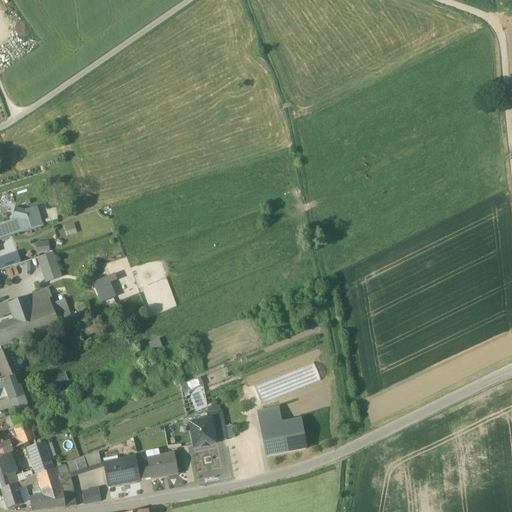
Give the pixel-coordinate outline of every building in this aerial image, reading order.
[(36,207),(25,210),(31,230),(42,227),(36,207)] [(15,221),(0,226),(0,239),(31,230),(25,210),(15,208),(12,219),(15,219),(15,221)] [(75,223),(65,225),(67,235),(77,232),(75,223)] [(35,243),(36,253),(49,251),(48,241),(35,243)] [(20,264),(18,257),(14,245),(0,250),(0,263),(2,270),(14,266),(20,264)] [(36,258),(44,281),(60,275),(52,253),(36,258)] [(511,302),(498,274),(482,281),(498,313),(511,305),(511,302)] [(64,286),(49,291),(52,297),(66,292),(64,286)] [(48,288),(8,304),(15,320),(0,326),(0,345),(1,347),(13,343),(13,344),(17,343),(17,342),(28,337),(29,338),(33,337),(32,336),(47,331),(59,326),(51,304),(49,299),(52,297),(49,291),(48,288)] [(64,299),(51,304),(59,326),(73,320),(64,299)] [(113,300),(102,304),(105,312),(116,307),(113,300)] [(149,344),(153,353),(153,354),(162,350),(158,341),(149,344)] [(137,345),(131,348),(134,355),(141,353),(137,345)] [(2,352),(0,353),(0,368),(2,374),(5,380),(13,376),(20,374),(10,349),(2,352)] [(253,387),(261,407),(321,382),(313,362),(253,387)] [(145,368),(149,379),(161,376),(158,364),(145,368)] [(51,378),(54,387),(68,381),(64,372),(51,378)] [(3,380),(0,381),(0,385),(1,389),(16,383),(13,376),(5,380),(3,380)] [(201,377),(181,384),(184,392),(204,385),(201,377)] [(1,389),(0,388),(0,397),(7,396),(6,392),(18,388),(16,383),(1,389)] [(18,388),(6,392),(7,396),(9,401),(24,396),(21,387),(18,388)] [(9,401),(13,411),(28,406),(24,396),(9,401)] [(84,396),(74,400),(76,405),(86,401),(84,396)] [(258,413),(266,457),(307,450),(301,420),(281,424),(278,409),(258,413)] [(211,420),(215,442),(226,440),(221,412),(208,414),(210,421),(211,420)] [(12,449),(22,446),(34,442),(28,423),(25,425),(21,414),(0,421),(0,458),(2,458),(1,457),(10,454),(13,452),(12,449)] [(211,420),(210,421),(190,424),(195,447),(215,443),(215,442),(211,420)] [(44,443),(27,449),(37,477),(54,471),(44,443)] [(158,450),(146,452),(148,459),(147,459),(149,468),(151,479),(163,477),(163,476),(177,473),(177,475),(178,474),(174,454),(160,457),(158,450)] [(98,452),(90,455),(94,467),(101,465),(98,452)] [(10,454),(1,457),(2,458),(0,458),(0,484),(2,489),(16,484),(18,484),(16,477),(15,474),(16,474),(14,466),(10,454)] [(90,455),(65,465),(69,474),(94,467),(90,455)] [(117,457),(103,459),(104,467),(108,487),(120,485),(120,484),(138,480),(139,480),(137,470),(134,457),(118,460),(117,457)] [(149,468),(143,469),(145,481),(151,479),(149,468)] [(143,469),(137,470),(139,480),(138,480),(139,482),(145,481),(143,469)] [(31,471),(25,473),(16,477),(18,484),(27,480),(27,478),(33,476),(31,471)] [(54,471),(37,477),(39,484),(42,496),(29,498),(31,511),(32,511),(65,507),(63,492),(61,487),(56,471),(54,471)] [(22,489),(39,484),(37,477),(27,480),(18,484),(16,484),(18,489),(21,488),(22,489)] [(16,484),(2,489),(8,509),(23,504),(18,489),(16,484)] [(72,484),(65,486),(61,487),(63,492),(65,507),(76,506),(72,484)] [(98,490),(82,493),(84,505),(100,501),(98,490)]
